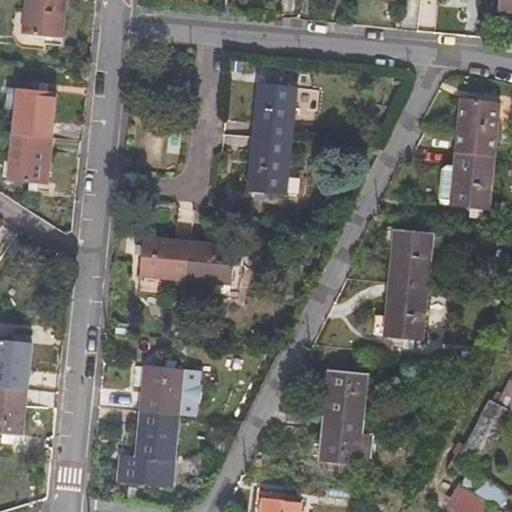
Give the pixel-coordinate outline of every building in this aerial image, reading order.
[(58,39),(61,0),(24,0),(23,13),(15,12),(13,34),(42,37),(58,39)] [(511,0),(498,0),(497,10),(511,10),(511,0)] [(41,50),(42,37),(13,34),(13,38),(14,42),(17,46),(20,47),(41,50)] [(257,84),(251,137),(289,141),(294,88),(257,84)] [(10,135),(48,139),(52,93),(6,88),(4,108),(12,110),(10,135)] [(492,157),(494,157),(498,103),(461,100),(456,154),(492,157)] [(43,184),(48,139),(10,135),(6,180),(43,184)] [(289,141),(251,137),(246,191),(283,195),(289,141)] [(492,157),(456,154),(453,187),(442,186),(440,204),(451,205),(451,208),(471,210),(469,217),(479,219),(480,211),(488,212),(492,157)] [(394,230),(389,284),(427,288),(432,234),(394,230)] [(183,279),(186,241),(139,237),(137,274),(158,276),(183,279)] [(233,245),(186,241),(183,279),(207,281),(206,295),(234,297),(237,262),(231,261),(233,245)] [(157,291),(158,276),(137,274),(135,288),(157,291)] [(427,288),(389,284),(384,338),(404,339),(413,340),(422,341),(427,288)] [(0,331),(0,379),(20,381),(25,334),(0,331)] [(413,340),(404,339),(403,350),(412,350),(413,340)] [(148,367),(143,412),(181,417),(199,420),(200,406),(201,406),(203,387),(202,387),(203,374),(186,372),(148,367)] [(323,417),(360,421),(365,376),(327,373),(327,375),(317,374),(315,392),(312,391),(310,415),(323,417)] [(20,381),(0,379),(0,424),(15,426),(20,381)] [(509,411),(511,412),(511,381),(507,379),(495,404),(509,411)] [(457,511),(479,511),(485,503),(471,496),(481,476),(477,474),(509,411),(495,404),(491,402),(455,472),(467,479),(452,509),(457,511)] [(181,417),(143,412),(138,460),(176,464),(181,417)] [(359,435),(360,421),(323,417),(320,441),(309,440),(307,462),(337,465),(348,466),(363,468),(366,436),(359,435)] [(348,466),(337,465),(337,474),(348,475),(348,466)] [(477,491),(492,501),(500,489),(485,479),(477,491)] [(259,511),(298,511),(299,504),(261,500),(259,511)]
